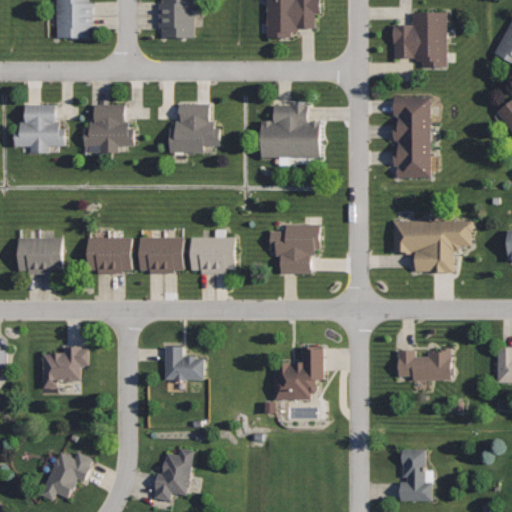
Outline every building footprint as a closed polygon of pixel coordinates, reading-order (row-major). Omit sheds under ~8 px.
[(91,0),(58,0),(58,36),(91,36),(91,26),(94,26),(94,1),(91,1),(91,0)] [(196,0),(163,0),(163,2),(160,2),(160,27),(163,27),(163,36),(196,36),(196,13),(204,13),(204,3),(196,3),(196,0)] [(269,0),(270,35),(292,35),(292,30),(300,30),(300,25),(316,25),(316,12),(321,12),(321,0),(269,0)] [(448,10),(414,11),(414,23),(395,23),(395,56),(417,56),(417,59),(424,59),(424,65),(449,65),(448,10)] [(511,19),(495,50),(511,59),(511,19)] [(432,96),(396,97),(396,113),(400,112),(400,122),(396,122),(396,140),(400,140),(400,149),(396,149),(396,164),(399,164),(400,176),(433,175),(432,96)] [(511,100),(499,110),(511,127),(511,100)] [(212,103),(181,102),(181,119),(177,119),(177,126),(172,126),(172,151),(208,151),(208,145),(222,145),(222,126),(216,126),(216,120),(211,120),(212,103)] [(310,102),(291,102),(291,103),(276,103),(276,119),(263,119),(263,156),(321,156),(321,120),(310,120),(310,102)] [(57,103),(28,103),(28,120),(23,120),(23,127),(17,127),(17,145),(32,145),(32,151),(51,151),(51,144),(67,144),(66,127),(61,127),(61,119),(57,119),(57,103)] [(126,104),(98,104),(98,119),(92,120),(92,127),(86,127),(86,143),(103,143),(103,152),(120,151),(120,145),(136,144),(136,127),(131,127),(131,120),(127,120),(126,104)] [(474,218),(393,218),(393,252),(414,252),(414,249),(418,249),(417,269),(433,269),(433,272),(456,272),(456,251),(462,244),(474,244),(474,218)] [(323,222),(288,222),(288,229),(272,229),(272,248),(278,248),(278,253),(283,253),(283,271),(313,271),(313,254),(317,254),(317,248),(324,248),(323,222)] [(186,235),(142,235),(142,268),(151,268),(151,271),(176,271),(176,268),(186,268),(186,235)] [(238,235),(193,235),(193,269),(203,269),(203,272),(227,272),(227,268),(238,268),(238,235)] [(65,236),(21,236),(21,269),(30,269),(30,272),(56,272),(56,268),(65,268),(65,236)] [(134,236),(90,236),(91,268),(99,268),(99,272),(125,272),(125,268),(134,268),(134,236)] [(2,345),(0,345),(0,366),(10,366),(10,348),(2,348),(2,345)] [(82,345),(66,346),(67,352),(45,352),(45,387),(59,387),(59,379),(82,379),(82,364),(91,364),(91,348),(82,348),(82,345)] [(185,345),(167,345),(167,378),(207,378),(207,357),(199,357),(199,355),(185,355),(185,345)] [(305,346),(305,361),(279,361),(279,373),(277,373),(277,397),(312,397),(312,393),(315,392),(320,389),(319,384),(318,382),(318,377),(325,377),(325,345),(305,346)] [(417,349),(401,349),(401,374),(415,374),(415,378),(454,378),(454,346),(443,346),(443,349),(435,349),(435,351),(430,351),(430,356),(417,356),(417,349)] [(511,346),(499,346),(499,381),(511,381),(511,346)] [(197,448),(182,446),(181,454),(169,452),(167,459),(166,459),(163,473),(159,472),(156,488),(158,488),(157,496),(172,499),(173,490),(189,493),(197,448)] [(428,448),(404,448),(403,475),(409,475),(409,480),(402,480),(402,499),(434,499),(435,469),(428,469),(428,448)] [(63,451),(42,493),(55,500),(59,492),(70,498),(80,477),(86,480),(93,465),(91,464),(94,457),(80,450),(76,458),(63,451)] [(11,511),(0,496),(0,511),(11,511)]
